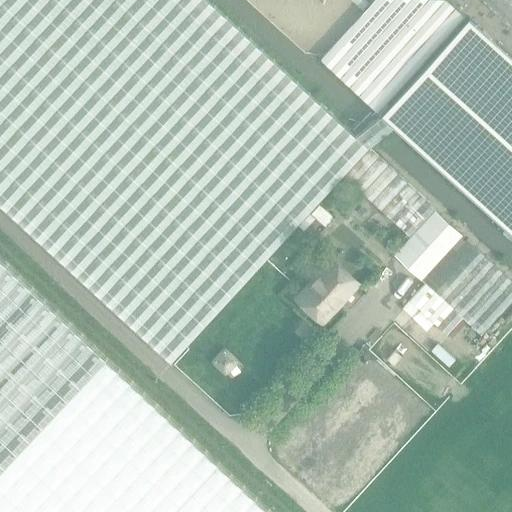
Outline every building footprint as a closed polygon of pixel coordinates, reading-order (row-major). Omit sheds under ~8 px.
[(0,0),(0,204),(172,363),(297,226),(309,213),(319,203),(344,176),(369,149),(367,147),(373,143),(388,131),(393,127),(381,116),(376,120),(361,132),(355,136),(206,0),(0,0)] [(376,0),(322,61),(381,116),(393,127),(473,202),(511,237),(511,51),(468,12),(463,17),(445,0),(376,0)] [(425,282),(408,301),(401,309),(425,331),(432,324),(436,327),(437,326),(452,309),(462,318),(479,334),(511,297),(511,282),(464,239),(454,250),(449,246),(460,235),(433,211),(435,209),(370,149),(345,177),(410,237),(394,255),(425,282)] [(319,203),(309,213),(315,219),(325,227),(334,217),(319,203)] [(309,213),(297,226),(303,231),(315,219),(309,213)] [(330,258),(295,297),(322,322),(357,283),(330,258)] [(268,511),(0,260),(0,511),(268,511)] [(452,309),(437,326),(446,334),(462,318),(452,309)] [(224,347),(211,362),(226,375),(239,361),(224,347)]
